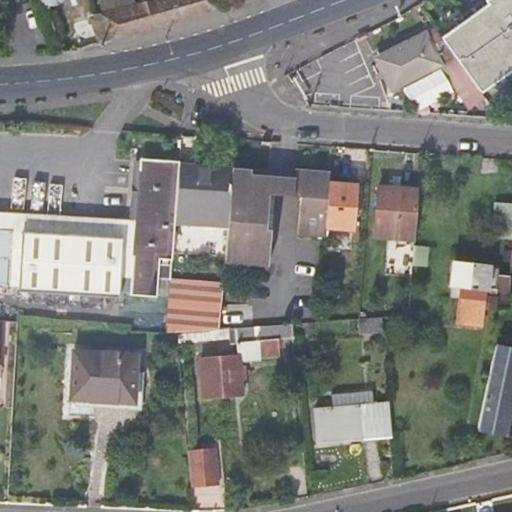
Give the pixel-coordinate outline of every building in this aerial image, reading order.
[(148,0),(132,5),(102,14),(91,17),(99,44),(146,29),(213,9),(210,0),(148,0)] [(130,0),(99,0),(98,0),(102,14),(132,5),(130,0)] [(511,0),(492,0),(487,4),(490,8),(442,41),(459,63),(465,73),(480,94),(511,70),(511,0)] [(426,34),(435,52),(440,49),(431,32),(426,34)] [(426,34),(425,33),(375,59),(392,91),(442,66),(435,52),(426,34)] [(453,67),(460,77),(465,73),(459,63),(453,67)] [(466,104),(480,94),(465,73),(460,77),(451,83),(466,104)] [(466,104),(472,113),(486,103),(480,94),(466,104)] [(156,293),(156,284),(157,280),(169,281),(169,277),(174,226),(178,166),(179,162),(139,160),(132,246),(128,292),(127,310),(154,312),(156,293)] [(174,226),(227,230),(231,176),(214,175),(214,169),(178,166),(174,226)] [(292,199),(298,199),(295,238),(322,240),(323,230),(326,187),(327,174),(293,171),(293,180),(292,199)] [(269,178),(231,176),(227,230),(225,264),(267,268),(272,198),(267,197),(269,178)] [(293,180),(269,178),(267,197),(272,198),(292,199),(293,180)] [(326,187),(323,230),(351,233),(354,189),(326,187)] [(414,241),(418,193),(378,190),(374,238),(414,241)] [(511,207),(494,206),(491,235),(511,237),(511,236),(511,207)] [(0,303),(116,312),(118,291),(128,292),(132,246),(122,245),(123,239),(0,230),(0,303)] [(413,251),(412,268),(425,269),(427,252),(413,251)] [(496,276),(497,268),(454,264),(452,297),(460,298),(457,323),(483,326),(486,298),(495,298),(494,309),(502,309),(506,309),(509,277),(496,276)] [(219,331),(222,281),(169,277),(169,281),(169,285),(168,294),(165,336),(196,333),(219,331)] [(168,294),(169,285),(156,284),(156,293),(168,294)] [(382,320),(357,321),(358,335),(383,332),(382,320)] [(239,362),(257,361),(257,358),(278,356),(276,341),(291,339),(290,325),(234,330),(237,357),(201,361),(204,400),(241,396),(239,362)] [(219,331),(196,333),(196,341),(229,339),(228,330),(219,331)] [(511,348),(495,345),(478,428),(507,433),(511,409),(511,348)] [(70,400),(135,405),(138,358),(73,353),(70,400)] [(389,405),(375,406),(377,436),(391,435),(389,405)] [(316,440),(377,436),(375,406),(314,410),(316,440)] [(188,451),(192,486),(221,485),(217,448),(188,451)] [(308,497),(306,476),(292,478),(295,500),(308,497)]
